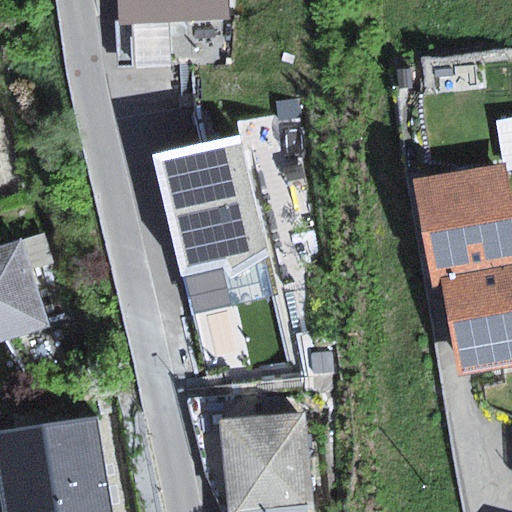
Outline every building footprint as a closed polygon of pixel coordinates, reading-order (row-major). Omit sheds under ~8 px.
[(235,0),(120,0),(122,23),(173,21),(237,17),(235,0)] [(173,21),(122,23),(116,24),(118,68),(175,65),(173,21)] [(511,119),(499,121),(506,165),(508,173),(511,171),(511,119)] [(277,296),(240,138),(155,157),(192,315),(277,296)] [(506,165),(416,180),(433,283),(444,281),(511,268),(511,196),(508,173),(506,165)] [(24,242),(0,249),(0,343),(50,328),(24,242)] [(511,268),(444,281),(460,374),(511,364),(511,268)] [(304,413),(220,423),(231,511),(281,511),(311,508),(316,508),(304,413)] [(113,511),(99,417),(0,432),(0,486),(4,511),(113,511)]
